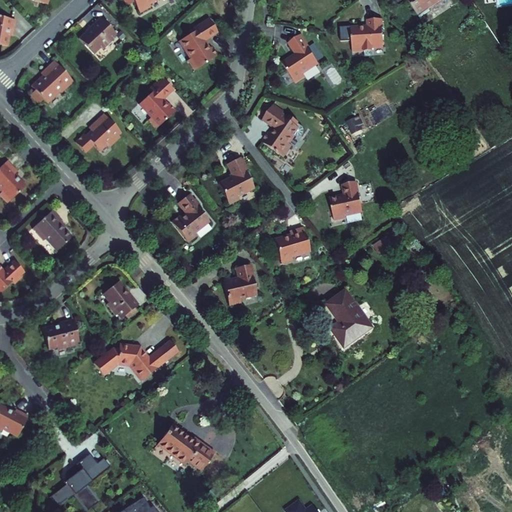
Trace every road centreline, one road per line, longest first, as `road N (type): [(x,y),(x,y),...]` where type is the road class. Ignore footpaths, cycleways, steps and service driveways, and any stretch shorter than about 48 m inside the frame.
road 1 (residential): [(103,212),(230,97),(248,0)]
road 2 (residential): [(283,428),(120,232)]
road 3 (residential): [(103,212),(0,101)]
road 4 (residential): [(120,232),(30,308),(0,316)]
